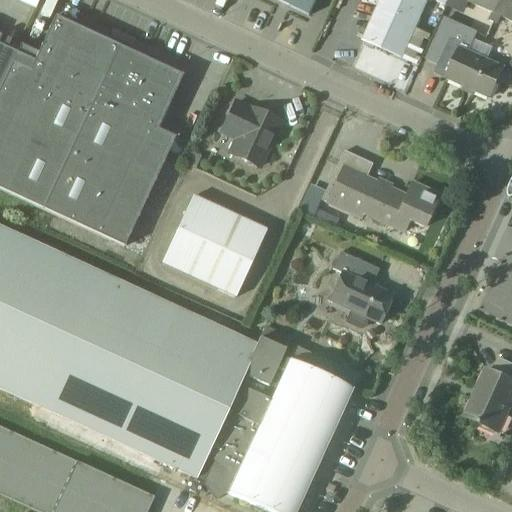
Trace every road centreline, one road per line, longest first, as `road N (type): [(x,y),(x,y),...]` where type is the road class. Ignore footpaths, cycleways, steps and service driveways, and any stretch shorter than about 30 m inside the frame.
road 1 (unclassified): [(503,163),(147,0)]
road 2 (unclassified): [(374,460),(503,163)]
road 3 (unclassified): [(484,511),(374,460)]
